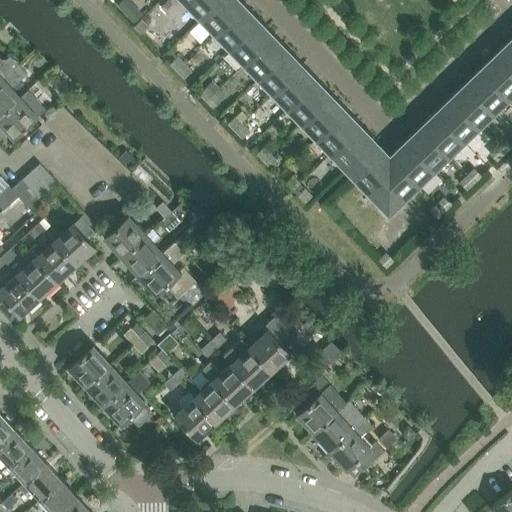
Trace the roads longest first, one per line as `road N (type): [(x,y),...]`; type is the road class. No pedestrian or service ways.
road 1 (residential): [(357,511),(249,480),(154,487)]
road 2 (residential): [(154,487),(118,478),(27,375)]
road 3 (residential): [(0,162),(6,169),(41,137),(100,197)]
road 4 (residential): [(121,288),(27,375)]
